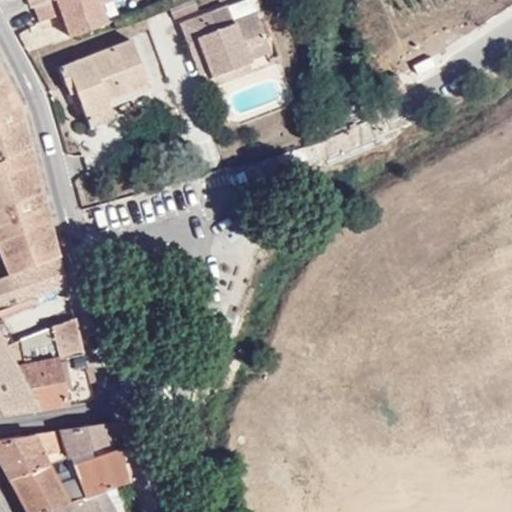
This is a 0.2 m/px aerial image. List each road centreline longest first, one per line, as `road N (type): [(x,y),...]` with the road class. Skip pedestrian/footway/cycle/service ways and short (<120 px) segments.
road 1 (residential): [(511,29),(399,113),(208,227)]
road 2 (residential): [(0,10),(29,63),(77,255)]
road 3 (residential): [(166,410),(200,363),(208,227)]
road 4 (residential): [(77,255),(108,413)]
road 5 (residential): [(208,227),(77,255)]
